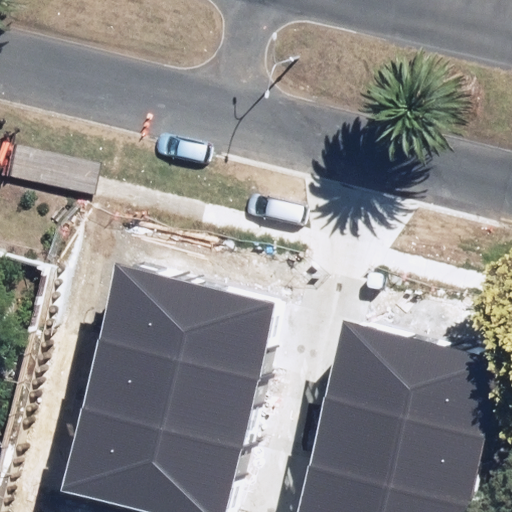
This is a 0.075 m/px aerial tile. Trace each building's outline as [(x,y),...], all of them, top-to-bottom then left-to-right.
[(270,302),(118,265),(100,340),(252,377),(270,302)] [(497,358),(346,322),(327,397),(479,434),(497,358)] [(252,377),(100,340),(82,416),(234,452),(252,377)] [(479,434),(327,397),(309,472),(461,509),(479,434)] [(219,511),(234,452),(82,416),(64,491),(152,511),(219,511)] [(460,511),(461,509),(309,472),(299,511),(460,511)]
